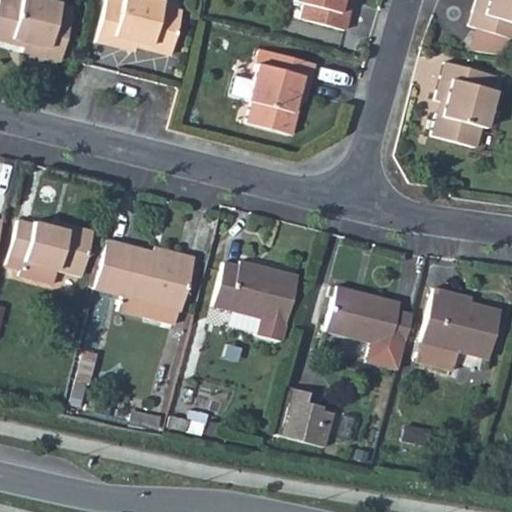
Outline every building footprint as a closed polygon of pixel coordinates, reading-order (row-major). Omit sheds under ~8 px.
[(0,0),(0,40),(6,42),(8,36),(19,39),(17,49),(56,59),(67,15),(53,12),(56,1),(52,0),(0,0)] [(102,0),(92,41),(130,51),(133,41),(145,44),(143,49),(166,55),(177,10),(157,5),(158,0),(102,0)] [(290,0),(290,1),(299,4),(296,19),(340,30),(347,0),(290,0)] [(511,0),(472,0),(465,26),(470,27),(504,38),(509,39),(511,27),(511,0)] [(504,38),(470,27),(463,51),(498,56),(504,38)] [(256,49),(252,63),(262,66),(266,52),(256,49)] [(262,66),(252,63),(248,79),(231,75),(226,93),(243,98),(242,100),(247,102),(241,122),(285,134),(291,113),(285,111),(288,98),(294,100),(299,101),(309,63),(266,52),(262,66)] [(432,114),(427,135),(470,147),(475,127),(481,128),(491,90),(481,88),(484,74),(441,62),(431,100),(440,102),(437,115),(432,114)] [(495,76),(484,74),(481,88),(491,90),(495,76)] [(285,111),(291,113),(294,100),(288,98),(285,111)] [(87,236),(47,226),(29,221),(28,224),(14,220),(6,255),(19,258),(16,274),(50,283),(54,269),(78,276),(87,236)] [(48,220),(47,226),(87,236),(88,231),(48,220)] [(101,240),(89,288),(119,295),(115,310),(171,324),(175,310),(177,310),(190,257),(175,253),(173,259),(148,252),(101,240)] [(149,246),(148,252),(173,259),(175,253),(149,246)] [(221,261),(209,306),(229,311),(225,325),(254,333),(253,335),(277,341),(294,276),(237,260),(235,265),(221,261)] [(333,285),(331,291),(358,297),(359,292),(333,285)] [(466,303),(443,297),(444,291),(429,287),(416,341),(482,358),(494,311),(466,303)] [(358,297),(331,291),(321,330),(366,342),(362,361),(393,370),(401,342),(408,313),(394,309),(395,302),(359,292),(358,297)] [(444,291),(443,297),(466,303),(467,297),(444,291)] [(306,393),(281,386),(269,435),(321,448),(329,414),(319,412),(320,406),(303,402),(306,393)]
